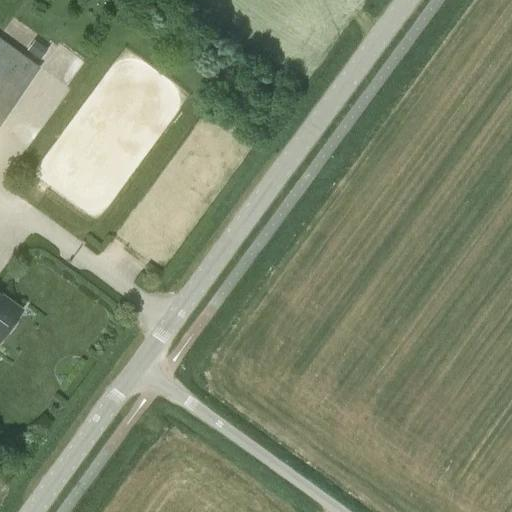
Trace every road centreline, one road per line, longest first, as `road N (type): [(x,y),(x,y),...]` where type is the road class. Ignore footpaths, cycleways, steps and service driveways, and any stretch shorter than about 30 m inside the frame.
road 1 (tertiary): [(138,366),(407,0)]
road 2 (unclassified): [(339,511),(138,366)]
road 3 (tertiary): [(34,511),(138,366)]
